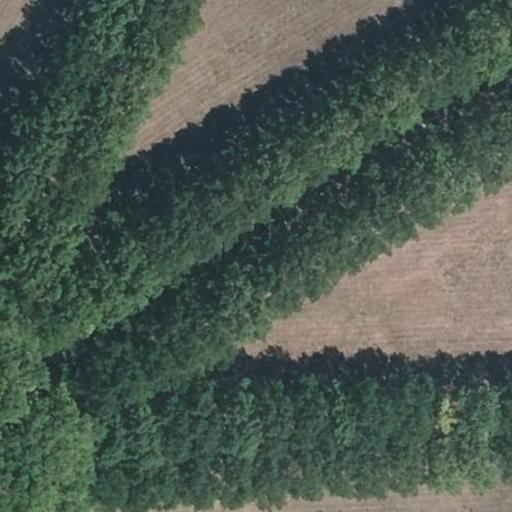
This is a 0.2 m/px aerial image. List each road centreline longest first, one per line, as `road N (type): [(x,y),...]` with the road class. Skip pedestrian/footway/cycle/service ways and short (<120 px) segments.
road 1 (track): [(0,365),(511,61)]
road 2 (track): [(511,415),(0,440)]
road 3 (track): [(135,0),(0,230)]
